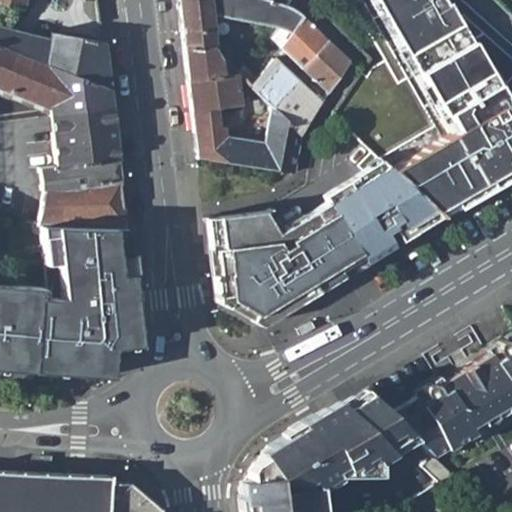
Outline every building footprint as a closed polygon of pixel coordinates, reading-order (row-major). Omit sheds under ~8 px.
[(0,0),(0,44),(106,90),(101,42),(50,31),(48,38),(9,28),(15,6),(21,7),(23,0),(0,0)] [(213,46),(216,46),(214,31),(232,29),(229,3),(244,12),(288,32),(278,46),(326,92),(346,61),(294,10),(290,7),(285,4),(271,0),(176,0),(182,47),(213,46)] [(364,71),(360,68),(332,112),(366,145),(386,165),(432,212),(447,202),(452,208),(511,172),(511,152),(510,151),(511,149),(511,126),(499,104),(511,96),(511,58),(454,2),(447,7),(441,0),(350,0),(347,2),(379,61),(368,65),(364,71)] [(108,107),(106,90),(0,44),(0,88),(48,109),(48,117),(49,117),(108,107)] [(213,46),(182,47),(187,80),(217,74),(213,46)] [(216,50),(224,57),(228,53),(221,46),(216,50)] [(271,56),(268,62),(248,83),(266,101),(299,133),(300,132),(319,103),(271,56)] [(244,165),(292,173),(299,133),(266,101),(259,135),(223,130),(223,125),(218,126),(216,107),(240,104),(235,70),(217,74),(187,80),(195,151),(210,149),(211,160),(238,164),(238,151),(247,150),(244,165)] [(511,96),(499,104),(511,126),(511,149),(510,151),(511,152),(511,96)] [(122,216),(108,107),(49,117),(54,167),(38,168),(39,191),(42,190),(39,208),(37,224),(41,226),(67,223),(122,216)] [(211,160),(210,149),(195,151),(196,158),(211,160)] [(247,150),(238,151),(238,164),(244,165),(247,150)] [(326,284),(437,217),(432,212),(386,165),(281,229),(268,207),(263,210),(203,217),(207,249),(213,293),(215,300),(224,306),(228,299),(253,313),(249,319),(258,325),(281,311),(326,284)] [(452,208),(447,202),(432,212),(437,217),(452,208)] [(67,223),(41,226),(123,228),(122,216),(67,223)] [(127,262),(123,228),(41,226),(50,290),(0,286),(0,368),(27,370),(32,370),(47,371),(47,376),(57,377),(104,377),(108,373),(136,339),(134,319),(127,262)] [(228,299),(224,306),(249,319),(253,313),(228,299)] [(315,327),(311,319),(295,327),(298,332),(299,336),(315,327)] [(466,421),(511,394),(511,395),(511,332),(501,340),(498,337),(495,336),(492,336),(489,337),(487,339),(485,341),(485,345),(486,349),(427,384),(425,381),(422,380),(418,380),(415,382),(412,384),(411,388),(411,389),(412,392),(383,410),(405,431),(426,452),(442,442),(443,444),(470,428),(466,421)] [(383,410),(362,390),(258,454),(235,488),(238,511),(306,511),(306,499),(314,498),(336,484),(355,474),(361,474),(362,468),(390,452),(381,444),(405,431),(383,410)] [(52,456),(34,455),(33,464),(51,465),(51,461),(52,456)] [(0,473),(0,511),(157,511),(158,511),(125,482),(108,483),(108,475),(62,476),(30,474),(0,473)]
